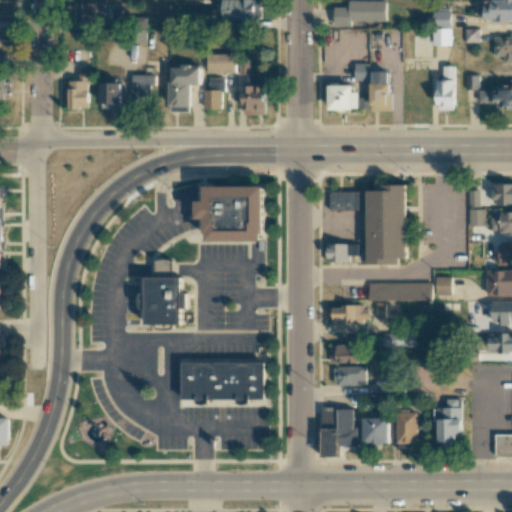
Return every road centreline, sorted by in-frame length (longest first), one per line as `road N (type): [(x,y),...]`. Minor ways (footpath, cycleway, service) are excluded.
road 1 (primary): [(299,150),(220,153),(160,166),(96,209),(67,266),(59,372),(44,431),(0,501)]
road 2 (residential): [(297,0),(300,511)]
road 3 (primary): [(50,511),(137,487),(511,485)]
road 4 (residential): [(40,0),(36,365)]
road 5 (primary): [(299,150),(35,141)]
road 6 (primary): [(511,149),(299,150)]
